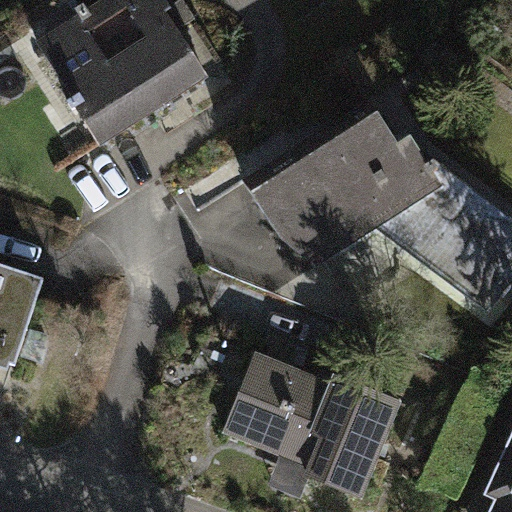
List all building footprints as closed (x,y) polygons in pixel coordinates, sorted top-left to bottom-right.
[(168,5),(165,0),(94,0),(33,40),(69,96),(63,99),(94,147),(205,75),(163,9),(168,5)] [(392,141),(371,109),(243,192),(276,243),(285,237),(306,270),(438,185),(405,133),(392,141)] [(511,217),(463,182),(411,254),(496,315),(511,292),(511,217)] [(7,360),(34,275),(0,264),(0,366),(1,367),(3,359),(7,360)] [(362,496),(401,401),(331,372),(328,380),(254,349),(221,430),(308,466),(305,473),(362,496)] [(494,499),(488,511),(511,511),(511,428),(482,493),(494,499)]
